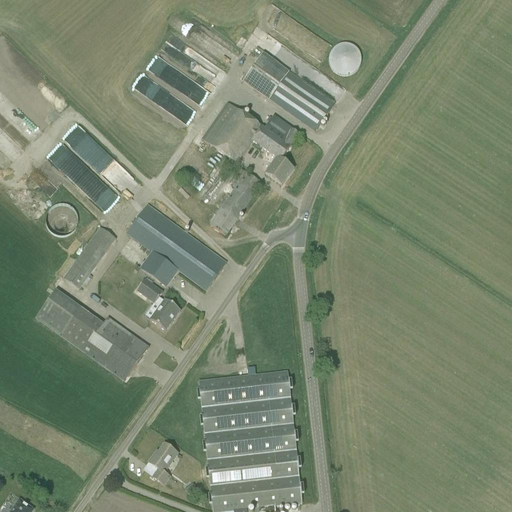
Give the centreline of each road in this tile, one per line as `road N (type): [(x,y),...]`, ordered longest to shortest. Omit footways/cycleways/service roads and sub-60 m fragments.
road 1 (unclassified): [(77,511),(271,238),(297,232)]
road 2 (tertiary): [(325,511),(297,232)]
road 3 (tertiary): [(297,232),(323,165),(440,0)]
